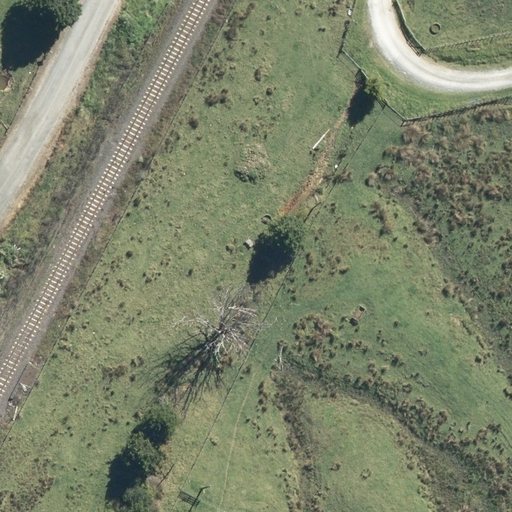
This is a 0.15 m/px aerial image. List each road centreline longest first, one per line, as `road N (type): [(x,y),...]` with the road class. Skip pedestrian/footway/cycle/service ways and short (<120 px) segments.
road 1 (unclassified): [(0,170),(99,0)]
road 2 (unclassified): [(385,0),(383,43),(434,77),(479,84),(511,74)]
